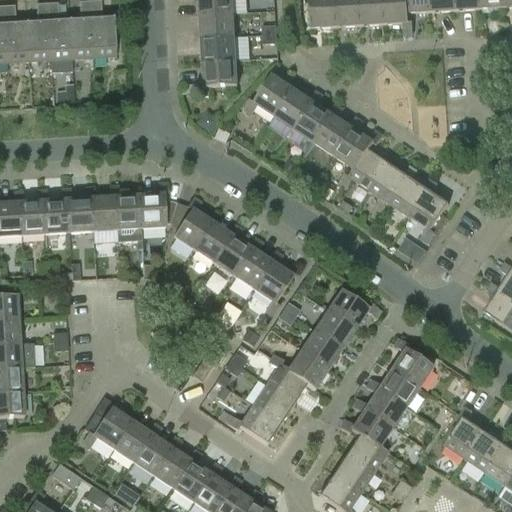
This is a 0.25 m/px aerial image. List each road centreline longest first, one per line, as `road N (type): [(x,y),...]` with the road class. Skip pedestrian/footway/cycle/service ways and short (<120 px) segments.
road 1 (residential): [(437,319),(220,169),(155,147)]
road 2 (residential): [(109,368),(289,484),(302,511)]
road 3 (residential): [(0,480),(11,463),(50,450),(109,368)]
road 4 (residential): [(0,154),(155,147)]
road 5 (residential): [(511,116),(476,119),(471,44),(511,42)]
road 6 (residential): [(155,147),(150,0)]
road 7 (residential): [(437,319),(511,206)]
